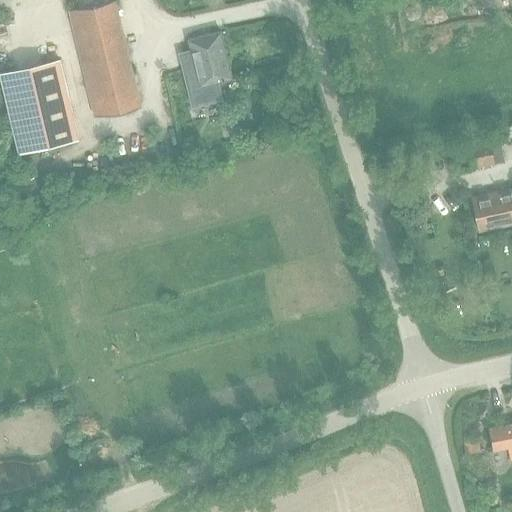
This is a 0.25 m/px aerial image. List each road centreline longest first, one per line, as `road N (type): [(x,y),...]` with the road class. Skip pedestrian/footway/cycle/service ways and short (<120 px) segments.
road 1 (unclassified): [(422,386),(300,0)]
road 2 (unclassified): [(90,511),(422,386)]
road 3 (unclassified): [(459,511),(422,386)]
